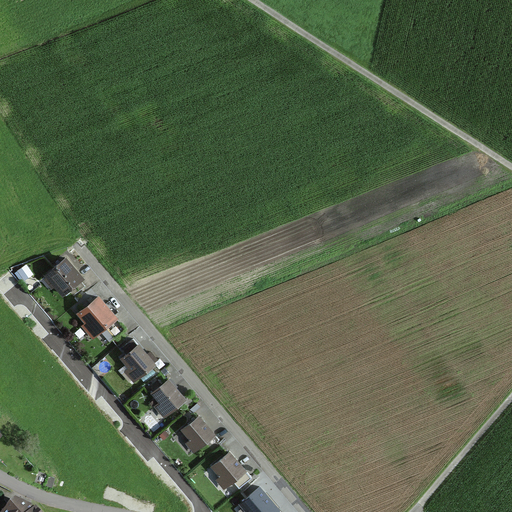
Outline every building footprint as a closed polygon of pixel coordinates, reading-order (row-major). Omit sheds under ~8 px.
[(357,102),(370,94),(365,84),(351,92),(357,102)] [(73,256),(51,273),(68,294),(90,277),(73,256)] [(26,282),(35,276),(29,266),(20,272),(26,282)] [(106,295),(83,312),(91,322),(85,326),(94,338),(122,316),(106,295)] [(143,343),(126,356),(134,366),(127,372),(136,383),(160,364),(143,343)] [(174,381),(158,395),(164,402),(155,409),(166,422),(191,400),(174,381)] [(203,415),(186,429),(194,439),(189,443),(196,452),(219,433),(203,415)] [(0,440),(9,432),(0,423),(0,440)] [(235,450),(218,465),(227,474),(219,481),(228,491),(252,469),(235,450)] [(272,511),(278,507),(260,485),(241,501),(250,511),(272,511)] [(37,511),(24,499),(11,511),(37,511)]
